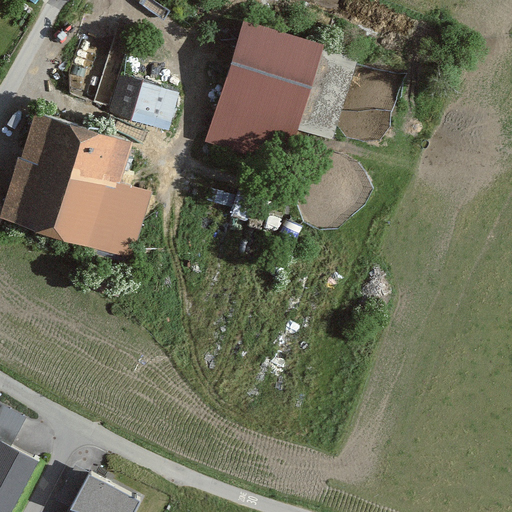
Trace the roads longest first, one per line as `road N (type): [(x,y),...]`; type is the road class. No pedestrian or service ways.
road 1 (unclassified): [(65,426),(286,511)]
road 2 (unclassified): [(0,101),(69,0)]
